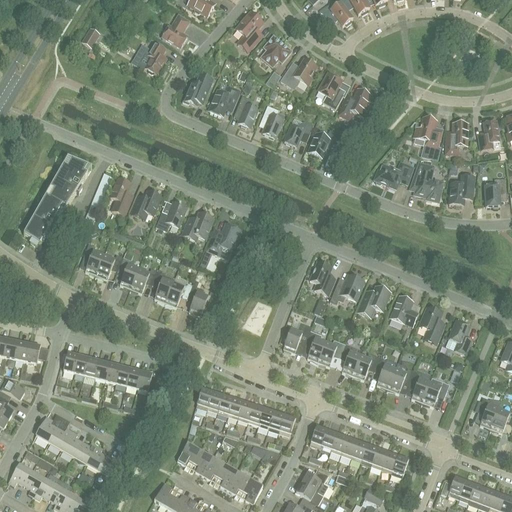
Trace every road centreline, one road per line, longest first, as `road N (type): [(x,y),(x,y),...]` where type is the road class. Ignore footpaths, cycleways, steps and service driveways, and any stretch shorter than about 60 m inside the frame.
road 1 (residential): [(341,187),(175,118),(166,107),(167,93),(249,0)]
road 2 (residential): [(313,240),(32,119)]
road 3 (residential): [(511,323),(313,240)]
road 4 (unclassified): [(342,56),(370,28),(423,13),(465,17),(511,42)]
road 5 (residential): [(341,187),(438,224),(511,224)]
road 6 (residential): [(206,354),(72,298)]
road 7 (residential): [(258,368),(313,240)]
road 8 (residential): [(446,440),(319,393)]
road 9 (residential): [(315,404),(442,450)]
road 10 (tertiary): [(5,108),(70,0)]
